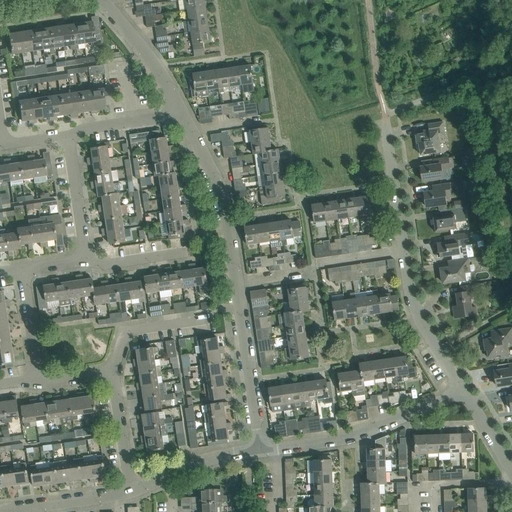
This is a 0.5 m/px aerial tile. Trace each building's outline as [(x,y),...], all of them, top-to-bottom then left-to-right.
[(186,0),(188,10),(206,7),(204,0),(186,0)] [(189,22),(208,19),(206,7),(188,10),(189,22)] [(191,33),(209,30),(208,19),(189,22),(182,23),(183,34),(191,33)] [(102,45),(100,30),(100,27),(92,28),(92,22),(85,23),(84,20),(80,21),(84,43),(91,42),(92,47),(102,45)] [(73,45),(84,43),(80,21),(77,21),(77,24),(70,25),(73,45)] [(73,45),(70,25),(64,26),(64,23),(60,24),(63,46),(73,45)] [(53,48),(63,46),(60,24),(56,24),(57,27),(50,28),(53,48)] [(53,48),(50,28),(43,29),(43,26),(39,27),(42,50),(53,48)] [(32,51),(42,50),(39,27),(35,27),(36,31),(29,32),(32,51)] [(32,51),(29,32),(23,32),(22,29),(18,30),(22,53),(32,51)] [(11,54),(22,53),(18,30),(15,30),(15,34),(8,35),(11,54)] [(204,48),(203,43),(211,42),(209,30),(191,33),(194,50),(204,48)] [(173,52),(173,45),(169,45),(168,42),(165,42),(155,44),(156,47),(161,53),(173,52)] [(46,74),(45,69),(45,65),(34,66),(36,75),(46,74)] [(104,74),(103,65),(87,67),(88,72),(89,76),(90,76),(104,74)] [(240,67),(242,85),(253,83),(250,65),(240,67)] [(36,75),(34,66),(24,68),(25,72),(25,77),(36,75)] [(231,87),(242,85),(240,67),(228,69),(231,87)] [(220,89),(231,87),(228,69),(217,70),(220,89)] [(208,90),(220,89),(217,70),(206,72),(208,90)] [(208,90),(206,72),(193,74),(195,84),(190,85),(192,99),(209,96),(208,90)] [(104,112),(110,111),(106,89),(91,91),(94,114),(98,113),(98,110),(104,109),(104,112)] [(91,114),(94,114),(91,91),(80,92),(83,112),(90,111),(91,114)] [(77,113),(83,112),(80,92),(70,94),(74,117),(77,116),(77,113)] [(70,117),(74,117),(70,94),(60,95),(63,115),(69,114),(70,117)] [(56,116),(63,115),(60,95),(50,97),(53,120),(57,119),(56,116)] [(29,100),(22,101),(22,98),(20,97),(18,97),(21,121),(28,120),(29,123),(32,123),(29,100)] [(49,120),(53,120),(50,97),(39,99),(42,118),(49,117),(49,120)] [(36,119),(42,118),(39,99),(29,100),(32,123),(36,122),(36,119)] [(199,111),(200,119),(212,117),(211,110),(199,111)] [(440,152),(438,138),(445,137),(443,123),(428,125),(429,133),(416,135),(417,144),(419,143),(421,155),(440,152)] [(252,144),(270,141),(268,128),(250,131),(252,144)] [(166,138),(160,139),(159,131),(130,135),(131,143),(135,142),(135,143),(150,141),(152,152),(174,149),(173,146),(168,146),(166,138)] [(211,143),(230,140),(229,134),(221,135),(221,133),(210,135),(211,143)] [(279,150),(271,151),(270,141),(252,144),(253,155),(260,154),(262,154),(261,154),(272,152),(272,151),(279,150)] [(109,159),(109,156),(108,146),(91,149),(93,158),(87,158),(88,162),(109,159)] [(154,164),(175,161),(170,161),(169,154),(174,153),(174,149),(152,152),(154,164)] [(262,165),(280,162),(279,150),(272,151),(272,152),(261,154),(262,154),(260,154),(262,165)] [(22,180),(33,178),(30,156),(27,157),(28,162),(19,163),(22,180)] [(33,178),(36,177),(46,176),(47,182),(53,181),(50,163),(44,164),(43,160),(35,161),(34,156),(30,156),(33,178)] [(423,182),(432,180),(442,179),(441,171),(450,169),(448,157),(433,159),(434,165),(420,167),(423,182)] [(22,180),(19,163),(11,164),(10,159),(6,160),(10,181),(22,180)] [(95,173),(111,170),(109,159),(88,162),(88,165),(94,165),(95,173)] [(0,182),(10,181),(6,160),(3,160),(4,165),(0,166),(0,182)] [(175,161),(154,164),(156,176),(176,173),(175,173),(173,165),(176,165),(175,161)] [(264,177),(282,174),(280,162),(262,165),(264,177)] [(91,186),(113,182),(111,170),(95,173),(96,181),(91,182),(91,186)] [(161,187),(183,184),(182,181),(177,182),(176,173),(156,176),(160,176),(161,187)] [(245,183),(242,184),(241,173),(233,175),(235,191),(246,190),(245,183)] [(258,189),(284,185),(282,174),(264,177),(265,187),(258,188),(258,189)] [(141,188),(150,186),(149,177),(140,178),(139,178),(141,188)] [(98,197),(119,194),(119,193),(115,194),(113,182),(91,186),(92,189),(97,188),(98,197)] [(451,197),(449,183),(435,185),(436,191),(424,193),(426,207),(446,204),(445,197),(451,197)] [(163,199),(179,197),(178,189),(183,188),(183,184),(161,187),(163,199)] [(285,202),(284,196),(285,196),(284,185),(258,189),(260,205),(266,205),(285,202)] [(245,202),(244,196),(247,196),(246,190),(235,191),(237,203),(245,202)] [(99,209),(120,206),(119,194),(98,197),(102,196),(104,205),(98,205),(99,209)] [(377,220),(374,202),(370,202),(369,196),(358,198),(360,216),(371,215),(372,220),(377,220)] [(165,211),(186,208),(186,205),(180,205),(179,197),(163,199),(165,211)] [(349,218),(360,216),(358,198),(347,199),(349,218)] [(338,219),(349,218),(347,199),(335,201),(338,219)] [(42,208),(57,205),(57,201),(37,204),(38,211),(42,208)] [(326,221),(338,219),(335,201),(323,203),(326,221)] [(315,223),(326,221),(323,203),(312,205),(315,223)] [(106,220),(122,218),(120,206),(99,209),(99,212),(105,212),(106,220)] [(433,218),(435,232),(457,229),(456,223),(467,221),(465,207),(446,210),(447,216),(433,218)] [(166,223),(188,220),(183,220),(182,212),(187,212),(186,208),(165,211),(166,223)] [(54,234),(61,233),(59,215),(49,217),(45,217),(46,224),(40,225),(44,247),(47,246),(46,241),(55,240),(54,234)] [(102,233),(124,229),(122,218),(106,220),(107,228),(102,229),(102,233)] [(166,223),(167,225),(168,235),(185,233),(183,224),(189,224),(188,220),(166,223)] [(300,221),(291,223),(291,220),(278,222),(282,246),(287,245),(286,239),(293,238),(293,237),(302,236),(300,221)] [(272,248),(282,246),(278,222),(267,223),(270,242),(271,242),(272,248)] [(259,243),(270,242),(267,223),(256,225),(259,243)] [(40,247),(44,247),(40,225),(29,227),(32,249),(31,243),(39,242),(40,247)] [(247,245),(259,243),(256,225),(245,227),(247,245)] [(28,249),(32,249),(29,227),(17,229),(20,249),(19,245),(27,244),(28,249)] [(11,250),(20,249),(17,229),(16,229),(17,233),(5,234),(8,256),(12,256),(11,250)] [(126,242),(124,232),(124,229),(102,233),(103,236),(108,235),(109,244),(126,242)] [(8,256),(5,234),(5,230),(0,230),(0,257),(0,256),(0,251),(7,251),(8,256)] [(460,258),(466,257),(464,245),(468,245),(466,233),(451,235),(452,241),(437,243),(438,253),(439,253),(440,258),(460,255),(460,258)] [(354,253),(359,252),(359,247),(365,246),(364,238),(352,240),(354,253)] [(343,255),(354,253),(352,240),(341,242),(343,255)] [(331,256),(343,255),(341,242),(329,243),(331,256)] [(316,259),(331,256),(329,243),(314,246),(316,259)] [(296,254),(290,255),(290,252),(283,253),(285,264),(297,262),(296,254)] [(441,269),(443,283),(465,280),(464,274),(470,273),(468,259),(452,262),(453,267),(441,269)] [(183,288),(195,286),(192,264),(188,265),(189,270),(181,271),(183,288)] [(200,294),(209,293),(205,268),(196,269),(195,264),(192,264),(195,286),(199,285),(200,294)] [(183,288),(181,271),(172,273),(172,267),(168,268),(171,290),(183,288)] [(330,282),(341,280),(339,267),(328,269),(330,282)] [(159,291),(171,290),(168,268),(165,268),(165,274),(157,275),(157,270),(156,270),(159,291)] [(147,293),(159,291),(156,270),(152,270),(153,276),(145,277),(146,287),(147,293)] [(71,298),(83,297),(79,275),(76,276),(76,281),(68,282),(71,298)] [(96,305),(92,279),(84,280),(83,275),(79,275),(83,297),(94,295),(96,305)] [(144,298),(141,281),(133,283),(132,277),(128,278),(132,300),(144,298)] [(71,298),(68,282),(60,283),(59,278),(55,279),(59,300),(71,298)] [(120,301),(132,300),(128,278),(125,278),(126,284),(117,285),(120,301)] [(60,305),(59,300),(55,279),(52,279),(53,284),(44,286),(45,292),(37,293),(40,308),(60,305)] [(108,303),(105,281),(101,282),(102,287),(94,289),(92,279),(96,305),(108,303)] [(120,301),(117,285),(109,286),(108,281),(105,281),(108,303),(120,301)] [(477,315),(476,307),(472,308),(469,292),(473,291),(472,285),(470,286),(460,287),(461,293),(456,294),(458,310),(453,311),(454,318),(477,315)] [(309,288),(306,288),(306,287),(288,290),(290,302),(308,299),(307,294),(308,294),(309,292),(309,288)] [(267,296),(266,289),(250,292),(252,307),(258,307),(258,306),(268,305),(268,303),(267,296)] [(381,314),(378,295),(377,290),(373,290),(373,296),(367,297),(370,315),(381,314)] [(0,303),(9,303),(8,299),(4,300),(2,291),(0,291),(0,303)] [(347,319),(358,317),(355,292),(350,293),(351,300),(344,301),(347,319)] [(367,297),(356,299),(355,292),(358,317),(370,315),(367,297)] [(378,295),(381,314),(392,312),(392,311),(399,310),(397,296),(390,297),(390,293),(378,295)] [(302,312),(310,311),(308,299),(290,302),(291,313),(302,312)] [(335,320),(347,319),(344,301),(333,302),(335,320)] [(0,316),(6,315),(5,307),(9,306),(9,303),(0,303),(0,316)] [(171,314),(171,310),(170,307),(162,308),(163,316),(171,314)] [(97,313),(96,309),(88,310),(90,318),(98,317),(97,313)] [(304,323),(302,312),(291,313),(284,314),(286,326),(304,323)] [(122,322),(122,317),(121,313),(114,314),(115,318),(110,319),(111,323),(122,322)] [(0,328),(12,327),(12,323),(7,324),(6,315),(0,316),(0,328)] [(288,337),(306,334),(304,323),(286,326),(288,337)] [(0,340),(9,339),(8,331),(13,330),(12,327),(0,328),(0,340)] [(507,343),(511,342),(511,332),(511,329),(497,331),(498,338),(484,340),(485,350),(487,350),(489,358),(501,356),(501,358),(509,357),(507,343)] [(297,347),(307,346),(306,334),(288,337),(289,348),(297,347)] [(203,353),(224,350),(223,346),(219,347),(218,338),(197,341),(198,347),(195,347),(196,354),(203,353)] [(0,352),(16,350),(15,347),(11,347),(9,339),(0,340),(0,352)] [(165,343),(168,358),(172,357),(177,357),(175,344),(174,340),(165,341),(165,343)] [(289,348),(290,350),(291,360),(309,357),(307,346),(297,347),(289,348)] [(154,353),(158,352),(157,347),(152,348),(142,349),(137,350),(138,359),(133,359),(134,363),(155,360),(154,353)] [(0,365),(13,363),(12,354),(16,354),(16,350),(0,352),(0,365)] [(201,365),(221,362),(220,354),(224,353),(224,350),(203,353),(204,359),(200,360),(201,365)] [(262,369),(274,367),(272,350),(260,352),(259,352),(262,369)] [(411,362),(407,362),(406,356),(394,358),(398,382),(402,381),(402,376),(408,375),(408,379),(415,377),(417,375),(416,367),(414,367),(411,362)] [(392,383),(398,382),(394,358),(383,360),(385,378),(391,377),(392,383)] [(140,374),(161,371),(160,366),(156,367),(155,360),(134,363),(134,367),(139,366),(140,374)] [(374,380),(385,378),(383,360),(372,361),(374,380)] [(363,382),(374,380),(372,361),(360,363),(361,371),(361,370),(363,381),(363,382)] [(207,376),(227,373),(227,370),(222,370),(221,362),(201,365),(201,370),(202,370),(202,376),(207,376)] [(497,386),(504,385),(511,383),(511,362),(509,363),(509,369),(495,372),(497,386)] [(364,389),(363,382),(363,381),(361,370),(361,371),(349,372),(352,390),(364,389)] [(137,387),(158,384),(157,377),(162,376),(161,371),(140,374),(141,383),(137,383),(137,387)] [(341,392),(352,390),(349,372),(338,374),(341,392)] [(204,389),(225,386),(224,377),(228,377),(227,373),(207,376),(208,383),(203,384),(204,389)] [(331,382),(326,382),(326,379),(314,381),(317,399),(323,398),(324,404),(334,403),(331,382)] [(310,400),(317,399),(314,381),(303,383),(306,407),(311,406),(310,400)] [(302,408),(306,407),(303,383),(291,385),(295,409),(294,403),(301,402),(302,408)] [(144,398),(164,395),(164,390),(159,390),(158,384),(137,387),(138,390),(142,390),(144,398)] [(284,411),(295,409),(291,385),(280,386),(283,405),(283,404),(284,411)] [(210,400),(221,399),(231,397),(231,394),(226,394),(225,386),(204,389),(205,394),(209,393),(210,400)] [(271,406),(283,405),(280,386),(269,388),(271,406)] [(77,415),(84,414),(81,393),(77,394),(78,398),(69,399),(73,420),(78,419),(77,415)] [(97,417),(94,396),(85,397),(84,393),(81,393),(84,414),(91,413),(91,417),(97,417)] [(141,411),(151,409),(162,408),(161,401),(165,400),(164,395),(144,398),(145,406),(140,407),(141,411)] [(19,417),(17,406),(16,396),(12,396),(13,401),(4,402),(8,423),(12,422),(12,418),(19,417)] [(73,420),(69,399),(61,401),(60,396),(57,397),(60,417),(61,417),(62,424),(68,423),(68,421),(73,420)] [(53,418),(60,417),(57,397),(53,397),(54,402),(46,403),(49,424),(54,423),(53,418)] [(30,427),(37,426),(33,400),(30,401),(30,405),(22,406),(25,427),(30,426),(30,427)] [(49,424),(46,403),(37,404),(37,400),(33,400),(37,426),(37,421),(43,420),(44,424),(49,424)] [(204,418),(225,415),(224,406),(228,406),(228,402),(207,405),(208,412),(203,413),(204,418)] [(177,417),(164,419),(160,420),(158,412),(148,414),(138,415),(138,419),(143,418),(144,427),(165,424),(178,422),(177,417)] [(205,430),(231,426),(231,423),(226,423),(225,415),(204,418),(205,423),(209,422),(210,429),(205,430)] [(331,417),(326,418),(325,415),(319,416),(320,419),(321,427),(333,425),(331,417)] [(321,427),(320,419),(314,420),(314,416),(308,417),(310,433),(322,432),(321,427)] [(299,435),(310,433),(308,417),(302,418),(302,421),(297,422),(299,435)] [(196,431),(195,419),(187,421),(188,433),(196,431)] [(299,435),(297,422),(291,423),(291,420),(285,421),(288,437),(299,435)] [(184,433),(184,430),(182,421),(175,422),(177,434),(184,433)] [(272,439),(288,437),(285,421),(279,421),(280,425),(274,426),(275,433),(271,434),(272,439)] [(168,429),(166,429),(165,424),(144,427),(145,435),(141,436),(141,439),(169,435),(168,429)] [(98,425),(86,427),(87,435),(99,434),(98,425)] [(206,437),(207,437),(208,442),(229,439),(227,430),(232,430),(231,426),(205,430),(206,437)] [(188,433),(190,445),(198,444),(196,431),(188,433)] [(0,442),(10,441),(10,437),(9,433),(5,434),(5,438),(0,438),(0,442)] [(178,447),(186,445),(184,433),(177,434),(176,434),(178,447)] [(461,452),(463,452),(473,452),(473,433),(460,434),(461,452)] [(439,453),(450,453),(449,434),(438,435),(439,453)] [(450,453),(461,452),(460,434),(449,434),(450,453)] [(163,443),(162,437),(169,436),(169,435),(141,439),(142,443),(146,442),(148,451),(168,448),(168,443),(163,443)] [(416,454),(427,454),(426,435),(415,436),(415,446),(411,446),(412,458),(416,458),(416,454)] [(427,454),(439,453),(438,435),(426,435),(427,454)] [(385,460),(385,458),(385,448),(366,449),(367,461),(385,460)] [(97,477),(106,476),(103,455),(97,456),(98,460),(91,461),(94,482),(98,482),(97,477)] [(94,482),(91,461),(84,462),(83,458),(78,459),(81,480),(90,478),(90,483),(94,482)] [(73,481),(81,480),(78,459),(73,459),(74,464),(67,465),(70,486),(74,485),(73,481)] [(308,473),(332,472),(332,460),(307,461),(308,473)] [(367,472),(386,472),(385,460),(367,461),(367,472)] [(70,486),(67,465),(60,466),(60,461),(55,462),(58,483),(66,482),(67,486),(70,486)] [(26,462),(21,463),(20,462),(14,463),(17,490),(21,489),(20,485),(29,483),(28,473),(26,462)] [(49,484),(58,483),(55,462),(50,463),(50,467),(43,468),(47,489),(50,489),(49,484)] [(296,467),(293,467),(292,462),(285,462),(285,474),(296,473),(296,467)] [(14,490),(17,490),(14,463),(13,463),(14,469),(8,470),(7,465),(2,466),(5,487),(13,486),(14,490)] [(47,489),(43,468),(37,469),(36,465),(30,466),(32,477),(34,487),(42,485),(43,490),(47,489)] [(314,484),(333,484),(332,472),(308,473),(308,484),(314,483),(314,484)] [(379,483),(386,483),(386,472),(367,472),(368,483),(368,484),(379,483)] [(294,485),(293,479),(296,479),(296,473),(285,474),(286,485),(294,485)] [(380,494),(379,483),(368,484),(368,483),(361,484),(361,495),(380,494)] [(315,495),(333,495),(333,484),(314,484),(315,495)] [(297,490),(294,490),(294,485),(286,485),(286,496),(297,496),(297,490)] [(468,500),(486,500),(486,488),(467,489),(468,500)] [(227,495),(224,495),(224,489),(200,490),(200,503),(198,503),(197,497),(192,497),(192,503),(223,502),(228,502),(227,495)] [(362,506),(380,506),(380,494),(361,495),(362,506)] [(331,507),(333,507),(333,495),(315,495),(315,499),(310,499),(308,502),(308,506),(315,506),(315,507),(326,506),(326,507),(331,507)] [(295,507),(295,502),(297,502),(297,496),(286,496),(287,508),(295,507)] [(468,511),(487,511),(486,500),(468,500),(468,511)] [(218,511),(218,506),(223,506),(223,502),(192,503),(192,509),(201,509),(200,511),(218,511)]
